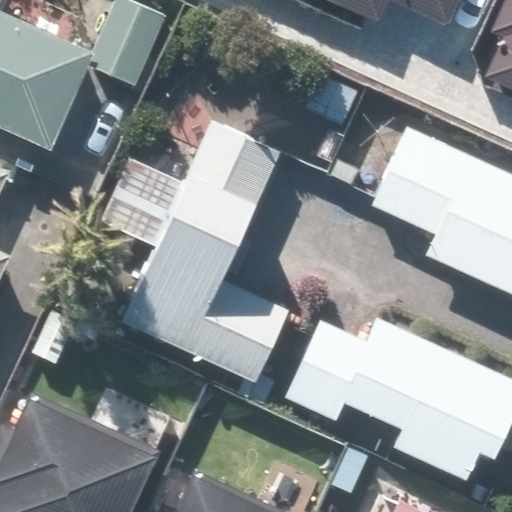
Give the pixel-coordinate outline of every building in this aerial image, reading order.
[(40,154),(78,73),(124,95),(161,16),(128,0),(98,0),(73,54),(0,19),(0,144),(36,161),(40,154)] [(309,0),(374,31),(388,4),(440,29),(453,0),(309,0)] [(511,0),(496,0),(477,43),(490,48),(475,79),(511,96),(511,0)] [(258,405),(265,390),(248,382),(284,306),(219,276),(274,158),(144,97),(46,305),(258,405)] [(417,262),(511,304),(511,183),(398,133),(362,215),(425,243),(417,262)] [(0,390),(9,372),(0,368),(0,269),(4,261),(0,259),(0,192),(5,182),(0,179),(0,390)] [(389,436),(381,454),(455,488),(467,459),(484,467),(511,405),(511,390),(324,306),(278,407),(325,429),(333,411),(389,436)] [(128,511),(158,452),(13,380),(0,405),(0,511),(128,511)] [(276,511),(177,463),(152,511),(276,511)]
